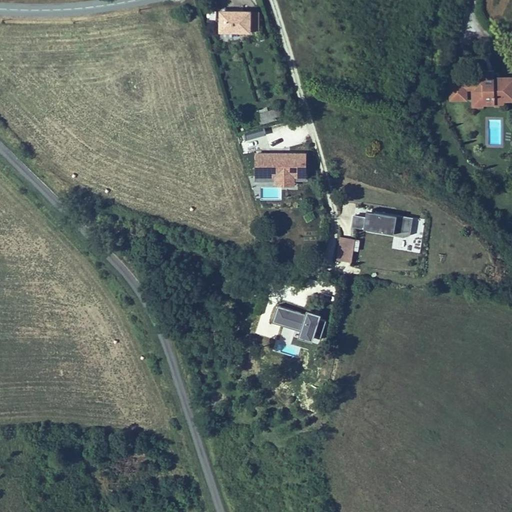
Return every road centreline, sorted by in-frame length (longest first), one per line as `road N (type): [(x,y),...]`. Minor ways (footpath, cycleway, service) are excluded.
road 1 (unclassified): [(221,511),(165,343),(136,288),(0,146)]
road 2 (tertiary): [(0,8),(136,0)]
